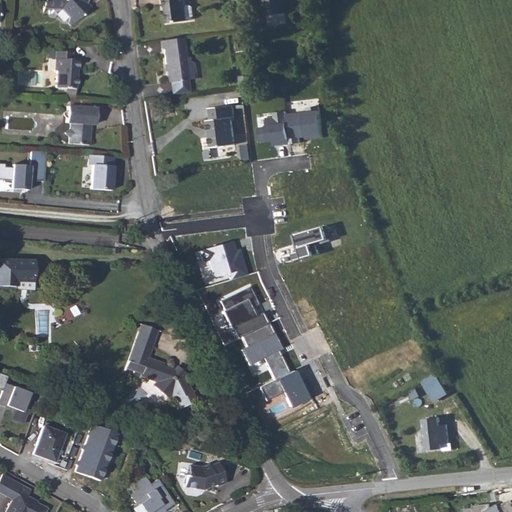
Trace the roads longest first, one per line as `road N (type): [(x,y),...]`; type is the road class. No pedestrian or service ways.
road 1 (residential): [(265,214),(267,265),(300,335),(326,358),(341,389),(362,402),(395,485)]
road 2 (unclassified): [(287,494),(161,234)]
road 3 (unclassified): [(161,234),(145,199),(120,0)]
